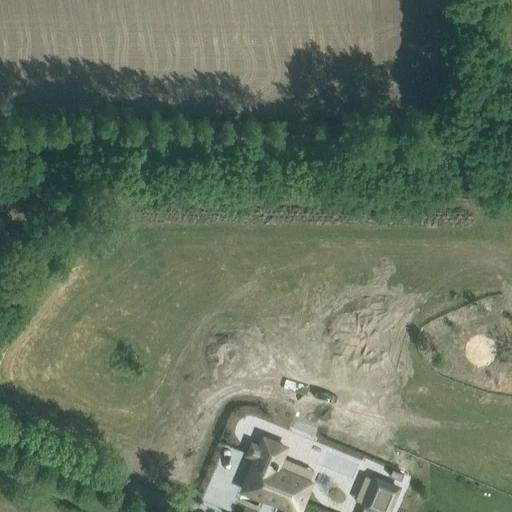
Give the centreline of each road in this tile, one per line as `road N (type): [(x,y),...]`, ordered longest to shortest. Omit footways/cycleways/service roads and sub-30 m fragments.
road 1 (track): [(0,146),(511,155)]
road 2 (residential): [(192,511),(0,430)]
